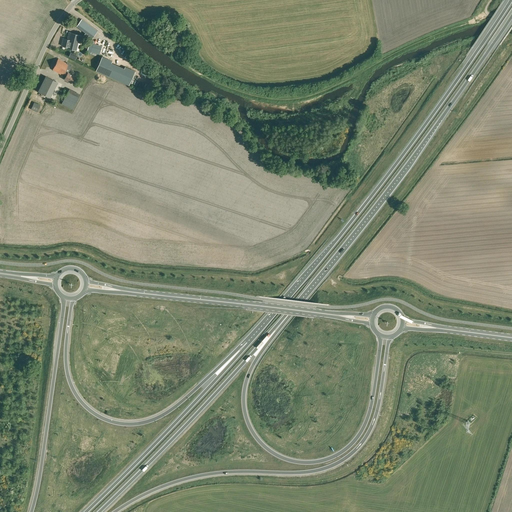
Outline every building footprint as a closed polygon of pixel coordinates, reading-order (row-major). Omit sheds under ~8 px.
[(82,19),(77,26),(92,37),(97,31),(82,19)] [(67,39),(63,38),(61,46),(66,47),(65,47),(78,50),(81,35),(69,32),(67,39)] [(89,51),(109,56),(110,50),(90,45),(89,51)] [(127,63),(130,61),(123,55),(121,58),(127,63)] [(112,61),(102,57),(96,71),(128,85),(135,71),(125,67),(124,69),(111,63),(112,61)] [(71,82),(75,76),(68,73),(72,65),(67,63),(58,59),(52,70),(62,75),(63,74),(66,75),(64,79),(71,82)] [(56,81),(45,76),(38,91),(49,97),(56,81)] [(72,110),(80,94),(69,89),(62,104),(72,110)] [(40,106),(34,103),(31,109),(37,112),(40,106)]
